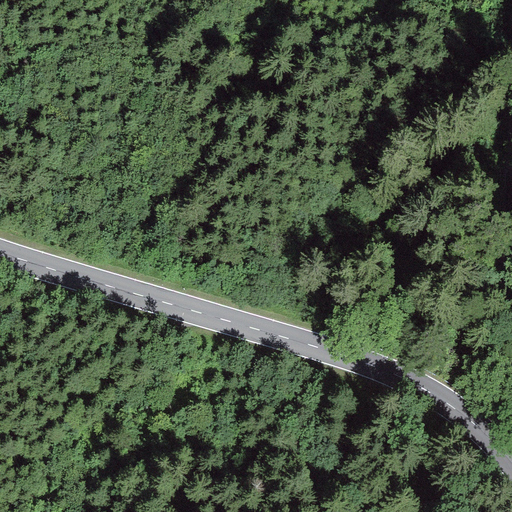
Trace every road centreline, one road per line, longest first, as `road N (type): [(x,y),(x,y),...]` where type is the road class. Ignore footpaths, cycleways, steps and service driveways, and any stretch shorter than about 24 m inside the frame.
road 1 (secondary): [(0,251),(386,370),(449,403),(511,463)]
road 2 (track): [(511,212),(511,70)]
